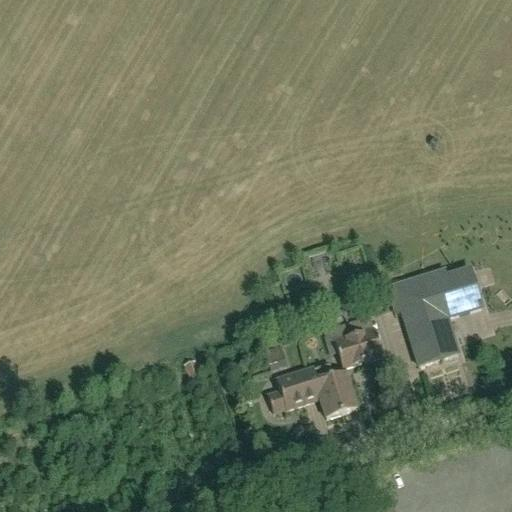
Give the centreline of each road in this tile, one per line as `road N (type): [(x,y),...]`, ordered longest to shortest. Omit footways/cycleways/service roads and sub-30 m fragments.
road 1 (unclassified): [(350,454),(511,400)]
road 2 (unclassified): [(193,511),(350,454)]
